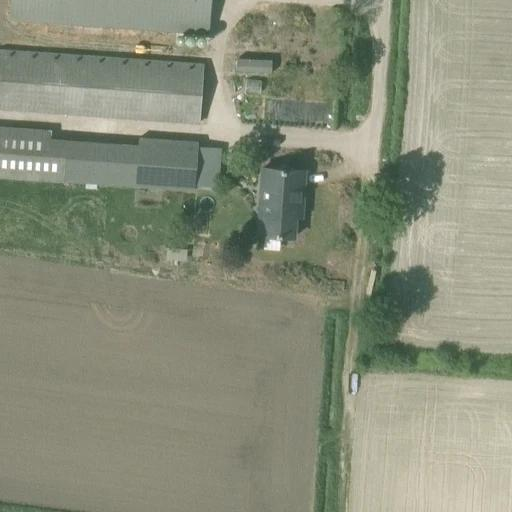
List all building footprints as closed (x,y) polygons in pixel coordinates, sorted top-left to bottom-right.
[(210,0),(10,0),(9,21),(208,35),(210,0)] [(0,108),(199,123),(204,66),(0,51),(0,108)] [(237,59),(236,71),(271,74),(272,61),(237,59)] [(163,157),(154,156),(155,146),(81,140),(81,148),(50,146),(51,130),(0,126),(0,178),(33,181),(32,197),(61,199),(63,181),(195,191),(198,143),(164,140),(163,157)] [(258,235),(293,238),(296,205),(302,206),(304,171),(262,168),(258,235)]
